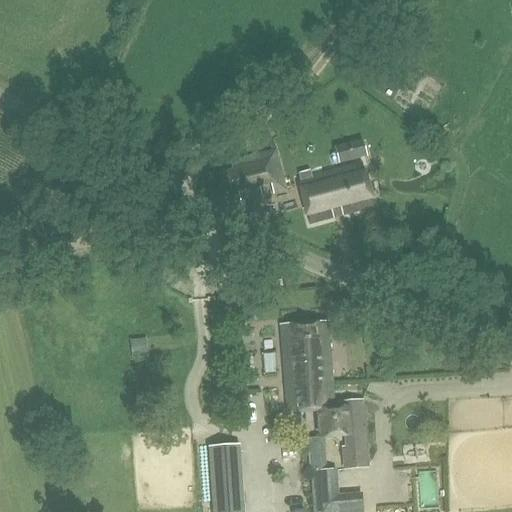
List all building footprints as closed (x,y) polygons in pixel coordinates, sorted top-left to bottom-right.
[(339,164),(367,156),(362,139),(334,147),(339,164)] [(277,150),(275,150),(231,160),(233,169),(221,172),(225,193),(238,190),(240,200),(261,195),(259,188),(271,185),(272,193),(286,190),(277,150)] [(310,225),(374,208),(362,163),(298,180),(310,225)] [(332,384),(329,322),(282,324),(286,412),(304,412),(303,382),(312,382),(312,384),(314,384),(314,388),(321,387),(321,385),(332,384)] [(145,349),(144,339),(130,340),(131,351),(145,349)] [(303,382),(304,412),(317,411),(319,438),(344,437),(345,447),(341,447),(342,456),(367,454),(362,400),(338,403),(338,409),(333,409),(332,384),(321,385),(321,387),(314,388),(314,384),(312,384),(312,382),(303,382)] [(214,511),(244,511),(239,445),(211,447),(212,457),(210,458),(214,511)] [(313,511),(362,511),(361,494),(338,495),(337,470),(311,472),(313,511)] [(453,511),(452,487),(433,488),(434,511),(453,511)] [(419,511),(420,503),(384,504),(383,511),(419,511)]
